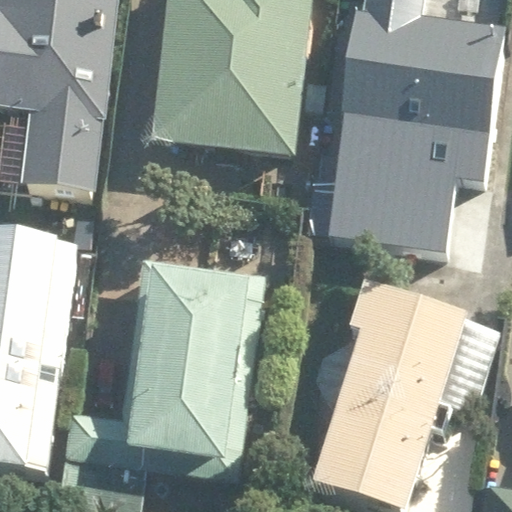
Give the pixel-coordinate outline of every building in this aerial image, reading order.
[(86,0),(0,0),(0,152),(72,154),(86,0)] [(274,0),(136,0),(127,107),(264,122),(274,0)] [(481,0),(329,0),(312,88),(427,100),(423,138),(464,139),(481,0)] [(45,194),(0,192),(0,426),(25,429),(45,194)] [(233,211),(119,196),(98,421),(207,432),(233,211)] [(443,269),(341,241),(283,443),(378,474),(443,269)]
